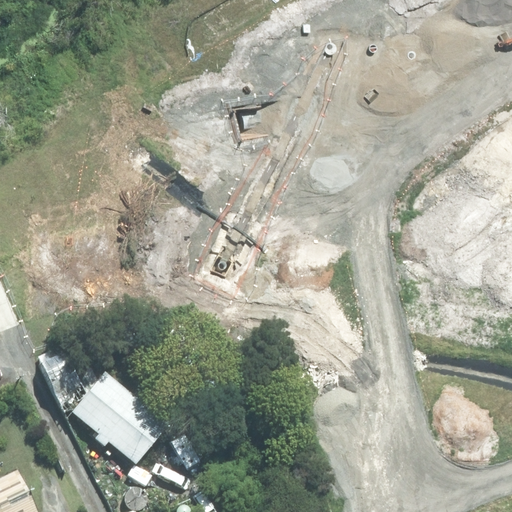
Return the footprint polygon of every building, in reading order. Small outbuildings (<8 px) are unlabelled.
[(123,327),(90,344),(98,358),(130,339),(123,327)] [(86,350),(63,363),(70,376),(93,364),(86,350)] [(93,435),(90,440),(100,448),(104,444),(132,466),(165,424),(100,373),(66,414),(93,435)] [(180,434),(162,443),(177,474),(195,464),(180,434)] [(32,511),(13,473),(0,478),(0,511),(32,511)]
